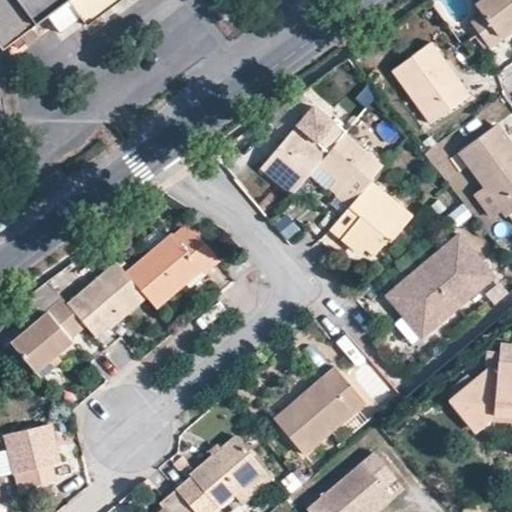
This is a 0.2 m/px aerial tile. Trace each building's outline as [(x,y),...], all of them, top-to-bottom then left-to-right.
[(0,0),(0,46),(2,49),(69,1),(87,24),(121,0),(0,0)] [(511,0),(478,0),(474,3),(481,14),(470,21),(490,50),(511,32),(511,0)] [(468,93),(431,42),(391,71),(429,122),(468,93)] [(316,102),(297,124),(320,144),(339,122),(316,102)] [(259,168),(291,195),(314,168),(328,152),(320,144),(297,124),(259,168)] [(511,211),(511,144),(497,125),(458,154),(483,187),(473,195),(489,219),(500,212),(504,218),(511,211)] [(328,152),(314,168),(339,189),(333,197),(347,207),(369,180),(381,165),(344,133),(328,152)] [(347,207),(327,230),(359,256),(365,249),(372,255),(386,238),(389,241),(403,224),(388,213),(397,202),(369,180),(347,207)] [(388,213),(403,224),(411,215),(397,202),(388,213)] [(178,228),(126,274),(143,293),(154,307),(181,283),(187,289),(204,276),(202,272),(217,260),(194,233),(178,228)] [(495,274),(459,232),(385,294),(421,337),(495,274)] [(86,327),(93,336),(143,293),(126,274),(115,260),(66,303),(86,327)] [(66,303),(61,297),(8,343),(34,372),(54,357),(72,342),(71,339),(86,327),(66,303)] [(492,420),(511,422),(511,342),(511,343),(509,361),(498,359),(497,369),(485,368),(446,399),(473,433),(491,420),(492,420)] [(54,357),(34,372),(38,378),(58,362),(54,357)] [(364,402),(333,365),(271,418),(303,454),(364,402)] [(511,440),(511,422),(492,420),(491,438),(511,440)] [(63,463),(54,425),(6,436),(19,490),(59,480),(56,464),(63,463)] [(189,476),(173,488),(189,506),(194,511),(212,511),(233,494),(241,504),(271,477),(234,434),(188,474),(189,476)] [(193,458),(186,450),(178,458),(184,465),(193,458)] [(307,508),(309,511),(361,511),(364,510),(368,511),(369,511),(392,494),(386,486),(396,477),(375,451),(307,508)]
